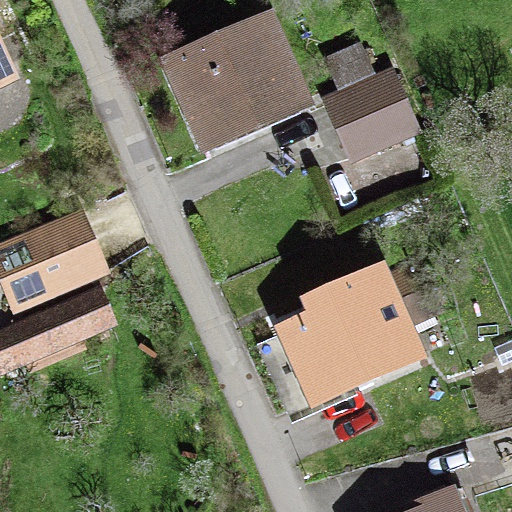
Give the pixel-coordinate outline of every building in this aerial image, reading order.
[(302,101),(267,22),(170,64),(205,143),(302,101)] [(0,78),(11,73),(0,50),(0,78)] [(352,159),(416,131),(391,73),(326,101),(352,159)] [(78,216),(24,239),(48,295),(102,272),(78,216)] [(431,299),(415,263),(313,305),(319,319),(258,346),(287,411),(413,355),(395,315),(431,299)] [(110,324),(97,294),(0,335),(0,361),(3,369),(110,324)] [(405,511),(459,511),(451,493),(405,511)]
